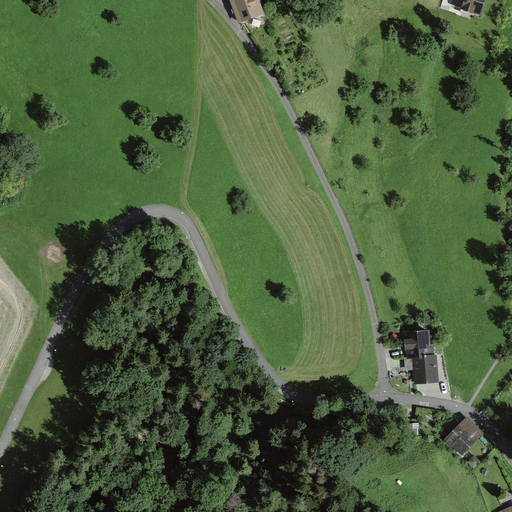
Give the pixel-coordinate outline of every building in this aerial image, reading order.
[(264,0),(232,0),(242,25),(270,15),(264,0)] [(488,0),(459,0),(458,8),(484,16),(488,0)] [(434,331),(409,333),(410,360),(418,360),(419,385),(442,384),(440,347),(435,347),(434,331)] [(486,435),(469,418),(448,439),(465,457),(486,435)] [(412,424),(398,425),(399,436),(413,434),(412,424)] [(511,511),(511,495),(505,499),(510,510),(504,511),(503,511),(503,510),(500,511),(511,511)]
